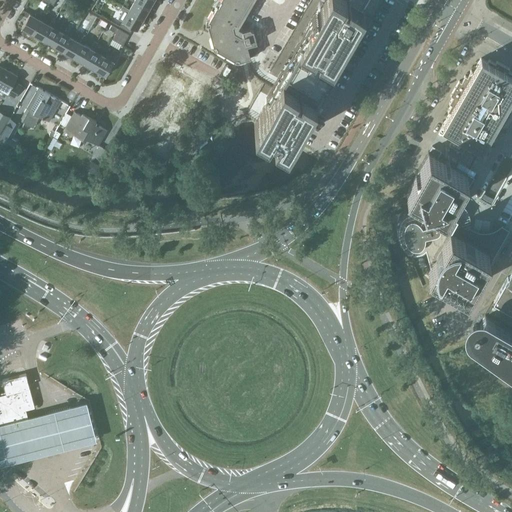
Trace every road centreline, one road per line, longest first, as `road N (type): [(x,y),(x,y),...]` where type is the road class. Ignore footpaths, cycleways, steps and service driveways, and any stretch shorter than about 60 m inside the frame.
road 1 (trunk): [(428,26),(321,203),(291,232),(218,272)]
road 2 (tertiary): [(343,304),(358,196),(461,12)]
road 3 (trunk): [(496,511),(405,448),(344,359)]
road 4 (trunk): [(206,275),(92,265),(0,223)]
road 5 (trunk): [(0,268),(92,330),(136,396)]
road 6 (trunk): [(280,478),(376,484),(445,511)]
road 7 (trunk): [(343,351),(303,292),(263,273),(218,272)]
road 8 (trunk): [(206,275),(173,293),(147,322),(136,396)]
road 9 (trunk): [(280,478),(335,420),(344,359)]
road 10 (trunk): [(142,416),(189,469),(248,483)]
road 11 (residential): [(114,105),(0,42)]
road 12 (residential): [(114,105),(180,0)]
